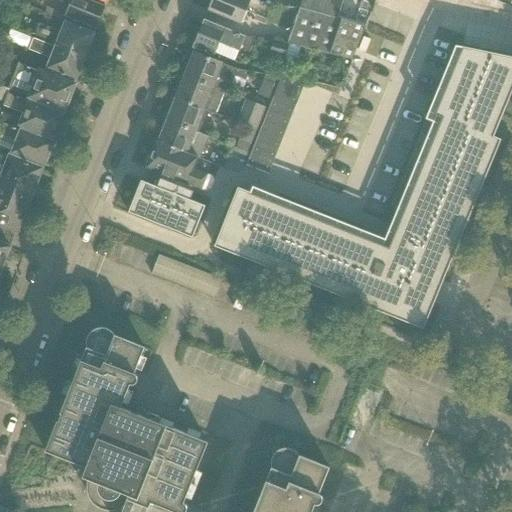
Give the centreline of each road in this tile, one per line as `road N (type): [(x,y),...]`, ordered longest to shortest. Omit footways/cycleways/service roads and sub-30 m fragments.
road 1 (tertiary): [(0,416),(163,0)]
road 2 (residential): [(511,345),(475,335),(469,315),(511,214)]
